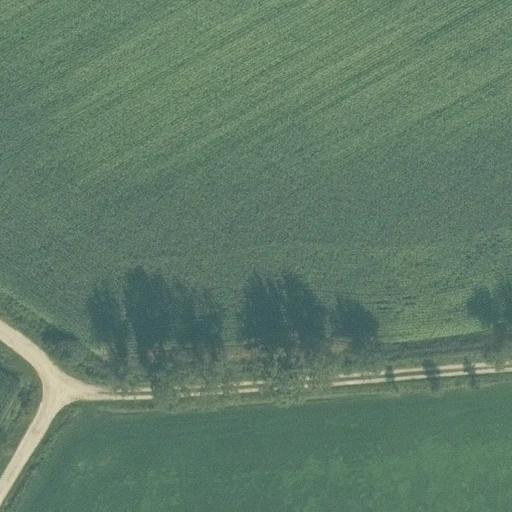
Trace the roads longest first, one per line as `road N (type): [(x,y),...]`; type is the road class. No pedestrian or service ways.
road 1 (track): [(59,388),(115,396),(511,368)]
road 2 (track): [(0,493),(59,388)]
